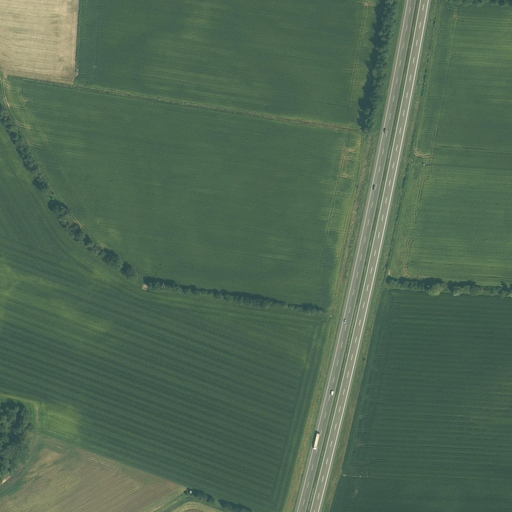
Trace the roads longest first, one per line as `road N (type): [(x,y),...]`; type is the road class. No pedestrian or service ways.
road 1 (motorway): [(318,511),(426,0)]
road 2 (motorway): [(409,0),(301,511)]
